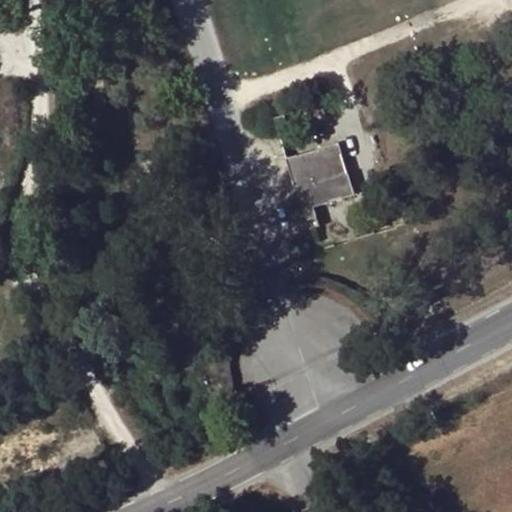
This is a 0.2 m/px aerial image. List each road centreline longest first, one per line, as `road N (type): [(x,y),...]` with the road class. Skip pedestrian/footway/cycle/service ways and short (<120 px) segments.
road 1 (residential): [(163,504),(21,259),(19,218),(42,111),(30,0)]
road 2 (tertiary): [(511,323),(163,504)]
